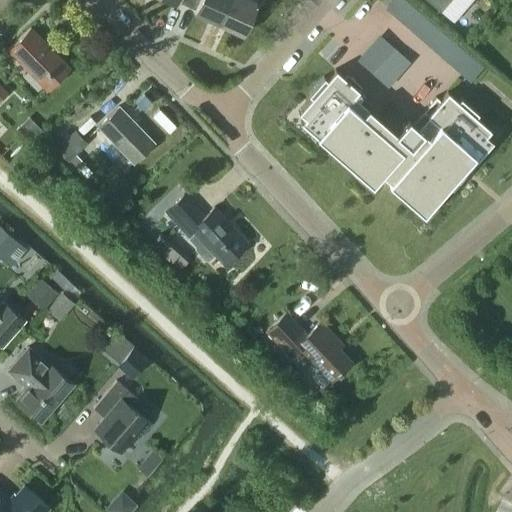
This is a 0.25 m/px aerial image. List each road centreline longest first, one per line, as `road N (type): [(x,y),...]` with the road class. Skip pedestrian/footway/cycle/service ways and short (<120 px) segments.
road 1 (residential): [(393,310),(241,147),(226,110)]
road 2 (residential): [(226,110),(186,92),(96,0)]
road 3 (residential): [(511,435),(393,310)]
road 4 (residential): [(393,310),(511,200)]
road 5 (residential): [(226,110),(324,0)]
